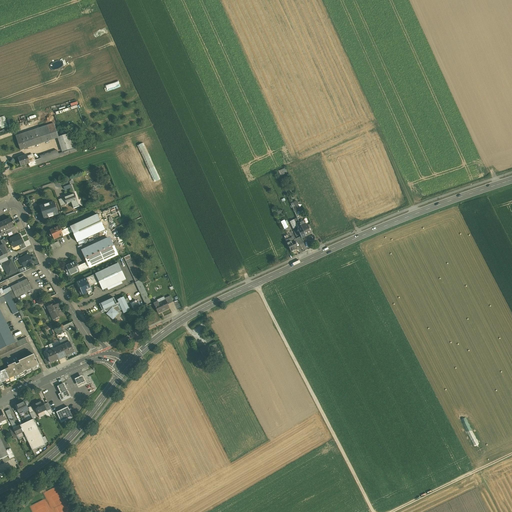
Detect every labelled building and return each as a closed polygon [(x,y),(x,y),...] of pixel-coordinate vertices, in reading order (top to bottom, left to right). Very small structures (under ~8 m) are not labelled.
[(106,28),(94,33),(96,38),(108,33),(106,28)] [(85,71),(120,62),(118,54),(83,63),(85,71)] [(88,89),(90,100),(98,99),(96,88),(88,89)] [(78,108),(83,119),(89,116),(84,105),(78,108)] [(54,123),(30,132),(31,135),(37,133),(40,143),(58,137),(54,123)] [(30,132),(16,136),(19,145),(24,144),(22,138),(31,135),(30,132)] [(31,135),(22,138),(24,144),(28,142),(30,147),(40,143),(37,133),(31,135)] [(75,149),(70,133),(59,137),(64,153),(75,149)] [(24,144),(19,145),(20,150),(30,147),(28,142),(24,144)] [(27,156),(18,158),(21,166),(28,164),(30,163),(28,158),(27,156)] [(79,207),(74,194),(64,198),(66,205),(71,203),(73,209),(79,207)] [(49,204),(44,205),(40,207),(44,219),(48,217),(54,215),(58,214),(54,202),(49,204)] [(97,214),(70,227),(72,232),(77,243),(105,230),(97,214)] [(10,218),(0,223),(0,231),(1,234),(5,232),(6,235),(12,232),(10,229),(14,227),(10,218)] [(307,225),(306,225),(304,221),(299,223),(300,225),(305,236),(311,234),(307,225)] [(305,236),(300,225),(297,226),(298,229),(297,229),(302,238),(305,236)] [(59,226),(50,231),(54,240),(62,236),(63,235),(61,232),(62,231),(60,227),(59,227),(59,226)] [(70,227),(62,231),(61,232),(63,235),(62,236),(63,237),(72,232),(70,227)] [(19,235),(10,239),(14,247),(19,245),(23,243),(19,235)] [(109,239),(81,252),(86,262),(89,268),(116,255),(109,239)] [(298,249),(294,240),(287,243),(291,252),(298,249)] [(58,241),(50,245),(53,250),(61,247),(58,241)] [(29,255),(22,259),(23,262),(22,263),(24,267),(32,263),(33,263),(29,255)] [(141,280),(131,258),(125,261),(136,282),(141,280)] [(9,261),(2,264),(8,276),(17,272),(11,260),(9,261)] [(75,262),(66,266),(70,275),(79,271),(77,267),(79,266),(78,266),(77,262),(75,263),(75,262)] [(86,262),(78,266),(79,266),(77,267),(79,271),(79,272),(89,268),(86,262)] [(118,264),(95,274),(99,282),(103,290),(125,280),(118,264)] [(95,274),(86,278),(90,286),(99,282),(95,274)] [(86,278),(77,283),(83,295),(92,291),(90,286),(86,278)] [(27,279),(11,287),(16,297),(33,289),(27,279)] [(151,302),(141,280),(136,282),(135,283),(145,305),(151,302)] [(19,312),(9,293),(4,296),(13,314),(19,312)] [(173,302),(170,296),(165,298),(166,301),(168,305),(173,302)] [(124,297),(121,298),(120,298),(120,299),(117,300),(118,303),(122,310),(123,314),(130,311),(124,297)] [(118,303),(116,304),(114,298),(100,304),(101,307),(103,311),(101,312),(102,313),(110,310),(112,308),(117,312),(122,310),(118,303)] [(136,301),(130,304),(133,311),(139,308),(136,301)] [(166,301),(159,304),(158,302),(153,304),(158,313),(169,308),(168,305),(166,301)] [(58,305),(53,307),(52,305),(47,308),(48,308),(53,319),(63,315),(58,305)] [(110,310),(106,314),(113,320),(119,314),(117,312),(112,308),(110,310)] [(0,349),(15,342),(5,320),(0,322),(0,349)] [(25,338),(15,342),(18,348),(27,343),(25,338)] [(70,342),(69,343),(69,341),(61,345),(66,356),(74,352),(70,342)] [(15,342),(0,349),(0,356),(18,348),(15,342)] [(216,343),(211,346),(213,350),(214,354),(219,351),(218,348),(218,347),(216,343)] [(61,345),(57,347),(57,348),(54,350),(58,359),(66,356),(61,345)] [(205,347),(200,350),(204,359),(210,357),(205,347)] [(53,348),(46,352),(46,353),(50,363),(58,359),(54,350),(53,348)] [(26,358),(19,361),(24,372),(26,371),(27,373),(37,368),(36,366),(39,365),(34,354),(26,358)] [(19,361),(8,366),(9,368),(5,370),(10,380),(14,378),(15,379),(19,377),(20,375),(24,373),(24,372),(19,361)] [(5,369),(0,371),(0,386),(0,387),(1,387),(3,386),(2,385),(10,381),(10,380),(5,370),(5,369)] [(75,379),(78,386),(85,383),(82,376),(75,379)] [(59,390),(60,393),(67,390),(68,390),(66,387),(65,383),(57,387),(59,390)] [(60,393),(58,394),(62,401),(71,397),(67,390),(60,393)] [(42,401),(33,405),(38,414),(46,410),(47,410),(44,405),(42,401)] [(25,402),(15,406),(20,415),(29,411),(25,402)] [(68,407),(56,412),(61,423),(73,417),(68,407)] [(33,419),(20,426),(23,432),(32,450),(45,444),(33,419)] [(20,426),(13,429),(16,435),(23,432),(20,426)] [(491,511),(488,502),(483,504),(485,511),(491,511)]
